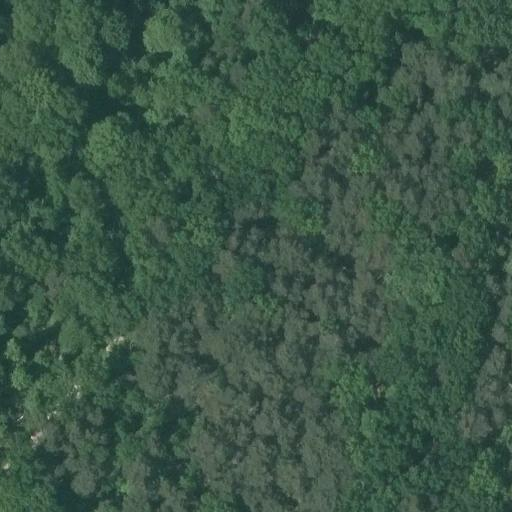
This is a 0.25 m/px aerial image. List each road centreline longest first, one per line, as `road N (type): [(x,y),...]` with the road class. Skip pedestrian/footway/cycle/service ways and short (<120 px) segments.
road 1 (track): [(0,482),(409,0)]
road 2 (track): [(511,104),(476,219),(418,511)]
